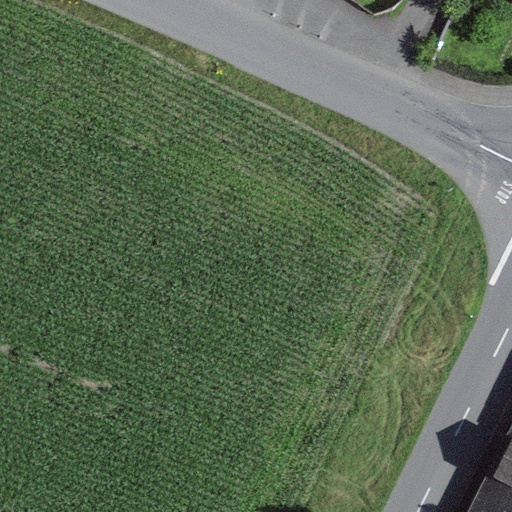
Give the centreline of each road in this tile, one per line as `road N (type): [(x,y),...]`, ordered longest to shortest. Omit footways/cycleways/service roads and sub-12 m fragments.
road 1 (tertiary): [(148,0),(511,156)]
road 2 (secondary): [(413,511),(511,304)]
